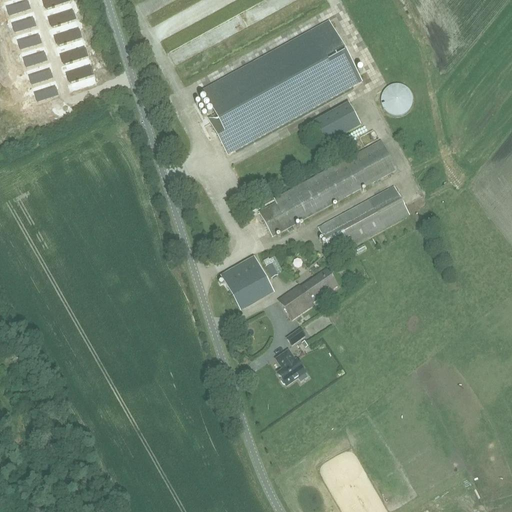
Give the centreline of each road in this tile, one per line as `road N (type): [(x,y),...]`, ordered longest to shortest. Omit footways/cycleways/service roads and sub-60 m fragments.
road 1 (unclassified): [(281,511),(248,439),(106,0)]
road 2 (unknown): [(195,133),(248,256)]
